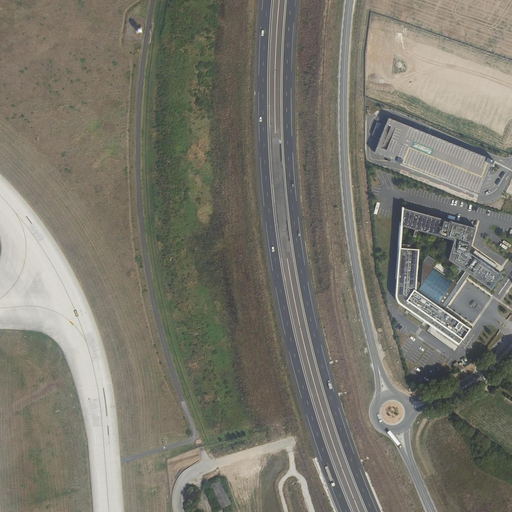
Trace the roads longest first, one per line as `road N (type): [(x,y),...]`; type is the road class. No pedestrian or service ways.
road 1 (trunk): [(372,511),(316,340),(297,241),(286,92),(292,0)]
road 2 (trunk): [(267,0),(263,138),(273,245),(310,411),(346,511)]
road 3 (secondary): [(387,394),(354,264),(343,147),(351,0)]
road 4 (unclassified): [(180,511),(179,492),(194,473),(287,443)]
road 5 (tertiary): [(410,407),(468,383),(511,344)]
